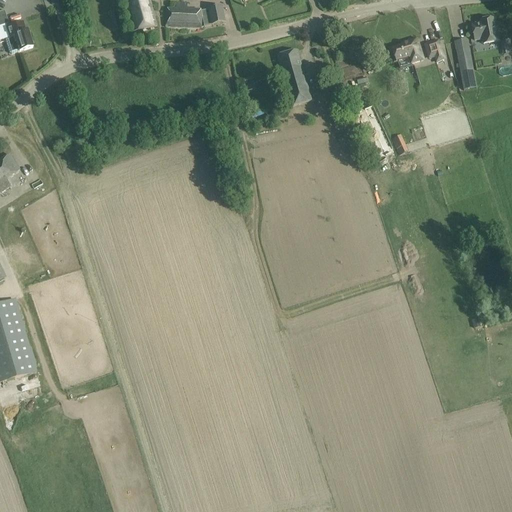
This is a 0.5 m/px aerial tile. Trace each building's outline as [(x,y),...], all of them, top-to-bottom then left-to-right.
[(149,0),(125,0),(134,34),(157,28),(149,0)] [(166,10),(166,28),(201,29),(202,15),(204,27),(212,26),(225,23),(222,8),(201,12),(201,11),(185,10),(185,4),(176,4),(176,10),(166,10)] [(480,24),(472,25),(475,41),(483,40),(484,45),(498,42),(494,19),(479,22),(480,24)] [(8,39),(6,41),(10,54),(13,54),(19,52),(32,48),(27,32),(26,32),(23,23),(6,28),(9,38),(8,39)] [(511,53),(511,42),(511,39),(501,40),(503,54),(511,53)] [(406,45),(392,49),(396,62),(409,58),(411,65),(423,61),(417,40),(406,43),(406,45)] [(467,40),(455,42),(461,74),(473,71),(467,40)] [(438,42),(425,46),(429,59),(435,57),(437,63),(444,61),(438,42)] [(297,51),(277,57),(291,108),(312,102),(311,99),(297,51)] [(373,106),(355,115),(375,160),(394,152),(373,106)] [(403,135),(393,138),(399,156),(409,153),(403,135)] [(9,155),(0,161),(0,193),(11,186),(6,179),(19,171),(9,155)] [(15,300),(0,304),(0,383),(36,373),(15,300)]
